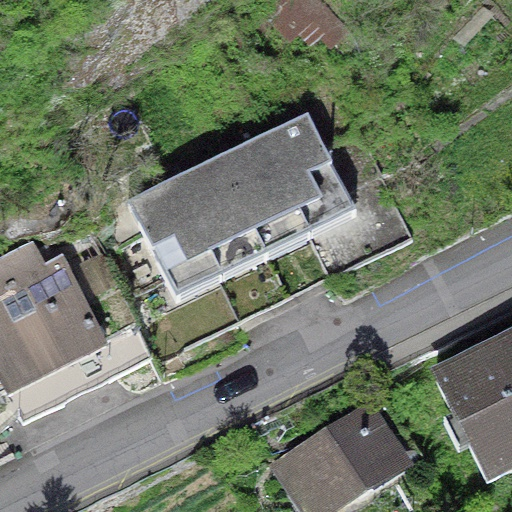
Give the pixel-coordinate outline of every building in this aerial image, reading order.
[(262,142),(310,242),(355,220),(307,120),(262,142)] [(217,164),(266,263),(310,242),(262,142),(217,164)] [(173,185),(222,284),(266,263),(217,164),(173,185)] [(176,306),(222,284),(173,185),(128,207),(176,306)] [(0,382),(21,424),(150,360),(135,330),(102,346),(60,262),(43,270),(30,245),(0,259),(0,382)]
